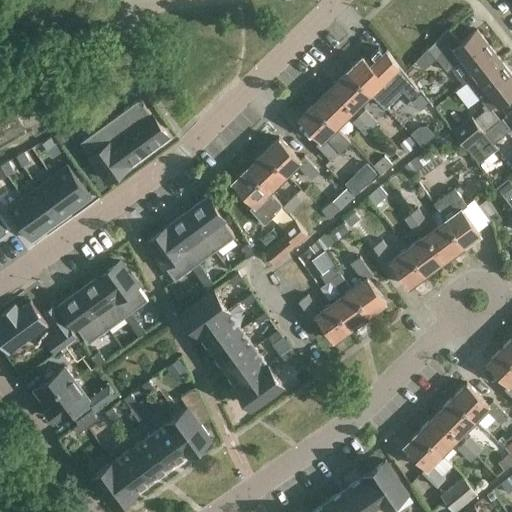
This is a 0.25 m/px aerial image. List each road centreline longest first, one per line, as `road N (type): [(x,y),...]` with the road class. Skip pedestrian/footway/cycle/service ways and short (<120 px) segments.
road 1 (residential): [(0,288),(183,154),(334,0)]
road 2 (residential): [(220,511),(350,423),(461,315)]
road 3 (unclassified): [(0,24),(182,0)]
road 4 (residential): [(0,380),(81,511)]
